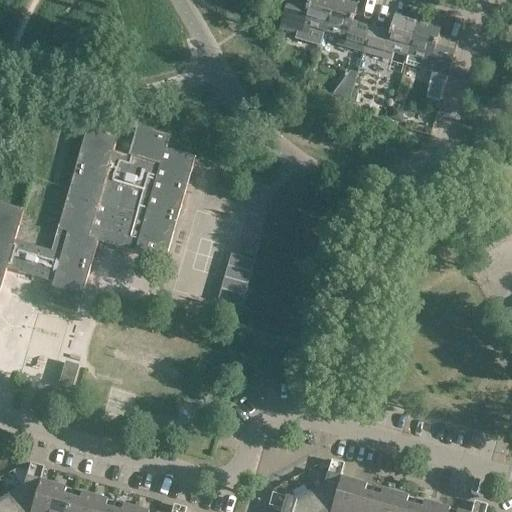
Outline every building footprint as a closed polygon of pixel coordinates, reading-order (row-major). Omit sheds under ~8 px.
[(309,29),(323,34),(333,2),(326,0),(308,0),(304,13),(298,11),(299,8),(286,4),(279,29),(307,38),(309,29)] [(342,4),(333,2),(323,34),(338,38),(336,46),(363,54),(370,29),(358,25),(357,28),(350,26),(355,8),(342,4)] [(383,32),(370,29),(363,54),(391,62),(393,54),(407,58),(416,26),(393,19),(388,37),(382,35),(383,32)] [(439,32),(416,26),(407,58),(422,62),(419,70),(436,75),(447,78),(454,53),(441,49),(440,52),(434,50),(439,32)] [(22,212),(0,205),(0,290),(6,271),(52,284),(46,307),(76,316),(97,243),(164,262),(195,159),(178,155),(163,151),(167,140),(137,131),(130,158),(112,153),(117,139),(86,130),(51,253),(14,242),(22,212)] [(244,256),(254,259),(255,259),(260,242),(249,239),(244,256)] [(249,279),(226,272),(212,319),(235,325),(249,279)] [(78,367),(65,363),(57,387),(71,392),(78,367)] [(344,466),(330,462),(323,486),(309,494),(319,511),(343,511),(352,483),(340,480),(344,466)] [(43,469),(30,465),(23,490),(9,497),(16,511),(44,511),(52,487),(39,483),(43,469)] [(367,511),(374,489),(352,483),(343,511),(367,511)] [(67,511),(73,493),(52,487),(44,511),(67,511)] [(389,511),(395,495),(374,489),(367,511),(389,511)] [(89,511),(94,499),(73,493),(67,511),(89,511)] [(319,511),(309,494),(295,502),(271,495),(267,508),(280,511),(319,511)] [(412,511),(416,501),(395,495),(389,511),(412,511)] [(16,511),(9,497),(0,502),(0,511),(16,511)] [(112,511),(114,505),(94,499),(89,511),(112,511)] [(435,511),(436,507),(416,501),(412,511),(435,511)] [(470,511),(485,511),(487,507),(473,503),(470,511)]
